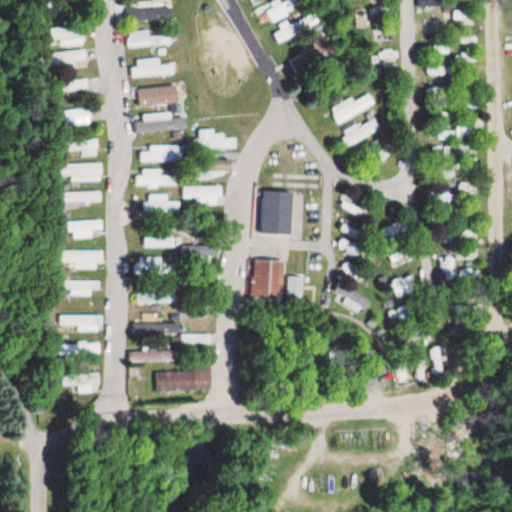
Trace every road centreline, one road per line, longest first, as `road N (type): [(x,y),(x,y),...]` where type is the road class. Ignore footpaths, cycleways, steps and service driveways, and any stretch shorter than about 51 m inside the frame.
road 1 (residential): [(36,433),(380,410)]
road 2 (residential): [(380,410),(449,403),(511,328)]
